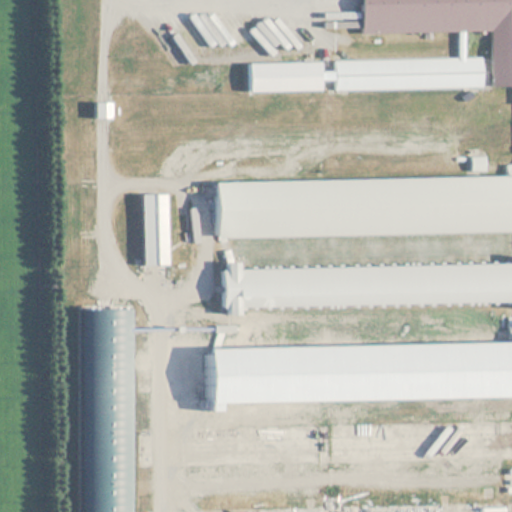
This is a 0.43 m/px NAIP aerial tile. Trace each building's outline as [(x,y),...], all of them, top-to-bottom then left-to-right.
[(511,87),(511,54),(464,45),(462,48),(461,32),(496,31),(496,23),(479,24),(478,7),(476,0),(480,0),(357,0),(358,34),(456,32),(456,33),(457,58),(331,61),(332,92),(511,87)] [(278,92),(319,92),(319,62),(278,62),(278,92)] [(511,232),(511,184),(182,190),(182,237),(511,232)] [(138,267),(163,267),(163,194),(138,194),(138,267)] [(511,386),(511,257),(509,257),(509,265),(235,271),(235,263),(219,264),(220,311),(511,305),(511,345),(180,352),(180,394),(318,391),(319,403),(331,402),(331,391),(511,386)] [(511,420),(174,426),(175,469),(511,462),(511,420)] [(111,470),(138,470),(138,441),(163,441),(162,428),(111,429),(111,470)] [(511,511),(511,503),(192,509),(192,511),(511,511)]
